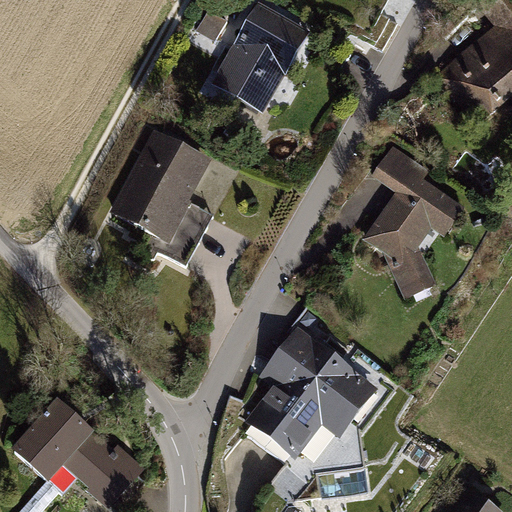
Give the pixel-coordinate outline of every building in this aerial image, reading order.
[(265,122),(310,37),(253,8),(209,92),(265,122)] [(511,22),(438,83),(465,117),(493,120),(511,105),(511,22)] [(215,168),(153,137),(111,220),(172,251),(215,168)] [(374,183),(398,198),(365,245),(387,261),(407,306),(439,291),(421,251),(432,235),(447,242),(465,210),(426,185),(434,174),(396,150),(374,183)] [(382,394),(300,333),(264,382),(279,393),(249,433),(296,468),(323,432),(342,446),(382,394)] [(110,503),(144,466),(87,415),(53,452),(110,503)] [(476,511),(462,502),(455,511),(476,511)]
